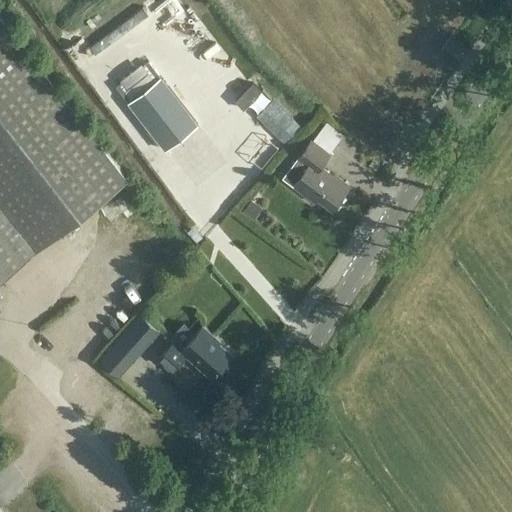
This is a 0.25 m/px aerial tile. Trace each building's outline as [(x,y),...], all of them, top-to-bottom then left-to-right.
[(0,16),(0,280),(128,180),(0,16)] [(160,77),(128,101),(165,149),(197,124),(160,77)] [(252,83),(235,101),(244,110),(261,92),(252,83)] [(327,122),(319,141),(338,148),(345,129),(327,122)] [(319,167),(329,153),(311,139),(297,159),(307,166),(292,186),(313,202),(317,197),(333,209),(349,187),(333,176),(332,177),(319,167)] [(119,375),(151,339),(159,331),(141,314),(101,359),(119,375)] [(172,371),(186,355),(212,378),(232,355),(218,343),(219,342),(202,327),(181,350),(173,342),(158,359),(172,371)]
